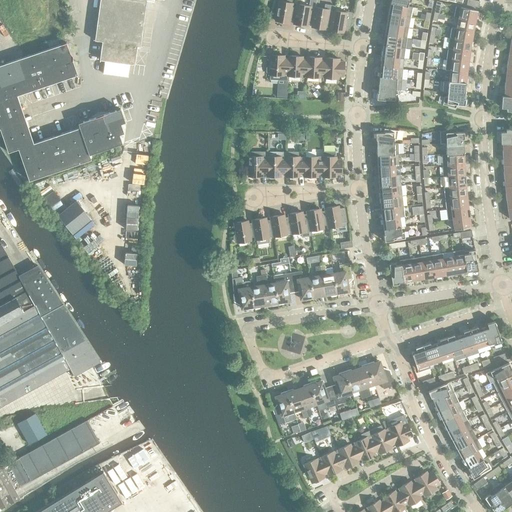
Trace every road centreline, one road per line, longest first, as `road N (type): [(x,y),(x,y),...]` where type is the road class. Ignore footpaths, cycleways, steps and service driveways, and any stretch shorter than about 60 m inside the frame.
road 1 (residential): [(390,338),(276,375),(258,365),(250,341),(262,323),(380,304)]
road 2 (residential): [(500,284),(482,122),(500,0)]
road 3 (residential): [(436,450),(352,504),(332,499),(341,480),(432,442)]
road 4 (residential): [(359,190),(361,47)]
road 5 (residential): [(380,304),(500,284)]
road 6 (residential): [(390,338),(507,306)]
